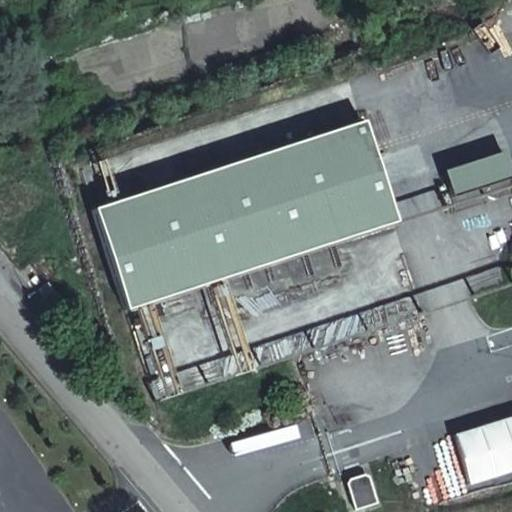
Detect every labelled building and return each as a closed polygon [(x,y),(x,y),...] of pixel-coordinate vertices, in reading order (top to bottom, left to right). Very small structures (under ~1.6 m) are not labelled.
[(362,114),(90,209),(125,310),(397,216),(362,114)] [(433,182),(441,203),(502,182),(495,161),(433,182)] [(41,290),(32,297),(47,314),(55,307),(41,290)] [(79,335),(67,321),(59,328),(70,342),(79,335)] [(346,493),(351,511),(352,511),(373,505),(367,485),(366,486),(358,482),(351,485),(347,492),(346,493)]
